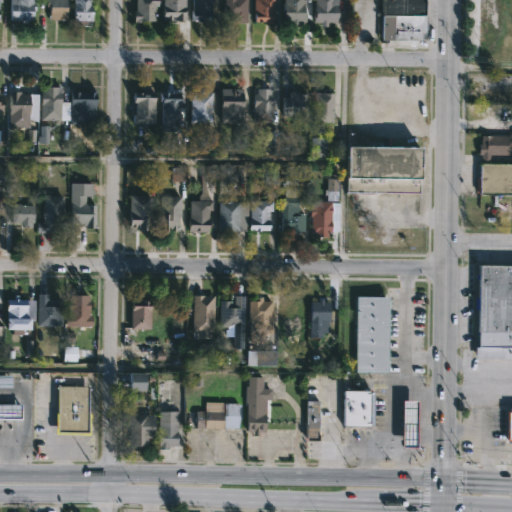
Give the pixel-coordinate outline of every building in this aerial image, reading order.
[(32,11),(32,20),(26,20),(26,23),(20,23),(20,20),(9,20),(9,0),(34,0),(34,11),(32,11)] [(66,0),(66,20),(49,20),(48,7),(46,7),(46,0),(66,0)] [(91,0),(91,21),(88,21),(88,26),(74,26),(75,21),(72,21),(72,0),(91,0)] [(136,22),(132,22),(132,12),(135,12),(135,0),(158,0),(158,5),(155,5),(155,21),(136,22)] [(184,0),(184,21),(162,20),(162,0),(184,0)] [(214,0),(214,1),(211,1),(211,21),(191,21),(191,0),(214,0)] [(246,0),(246,23),(234,23),(234,21),(230,21),(230,18),(222,18),(222,0),(246,0)] [(273,0),(273,23),(263,23),(263,21),(253,21),(253,0),(273,0)] [(305,0),(305,22),(296,22),(296,27),(290,27),(290,22),(282,22),(283,12),(281,12),(282,0),(305,0)] [(336,0),(336,22),(326,22),(326,26),(319,26),(319,23),(312,23),(312,0),(336,0)] [(425,0),(425,16),(427,16),(427,40),(381,40),(381,0),(425,0)] [(62,91),(62,101),(69,101),(69,120),(49,119),(49,124),(40,124),(41,91),(44,91),(44,86),(58,87),(58,91),(62,91)] [(270,89),(270,94),(273,94),(272,122),(252,122),(253,93),(255,93),(255,88),(270,89)] [(94,89),(94,123),(70,123),(70,89),(73,89),(73,92),(81,92),(81,95),(83,95),(83,92),(87,92),(87,89),(94,89)] [(211,92),(211,123),(189,123),(190,92),(198,92),(198,89),(206,89),(206,92),(211,92)] [(234,89),(234,93),(242,93),(241,123),(220,122),(220,90),(234,89)] [(184,90),(184,111),(179,111),(179,132),(160,131),(161,102),(158,100),(158,94),(161,94),(162,91),(168,93),(168,91),(172,91),(172,93),(175,93),(175,91),(178,91),(178,90),(184,90)] [(39,93),(38,119),(29,119),(29,128),(9,127),(9,91),(39,93)] [(298,91),(298,94),(308,94),(309,116),(282,116),(281,96),(288,96),(288,91),(298,91)] [(154,98),(153,124),(132,123),(132,114),(135,114),(135,103),(132,103),(133,92),(141,92),(141,94),(147,94),(147,97),(154,98)] [(332,122),(313,122),(314,93),(333,93),(332,122)] [(278,132),(267,132),(266,152),(277,153),(278,132)] [(247,151),(247,133),(235,133),(234,150),(247,151)] [(511,155),(491,155),(491,161),(482,161),(482,154),(479,154),(479,147),(480,147),(480,143),(482,143),(482,135),(511,134),(511,155)] [(326,138),(310,138),(310,157),(325,157),(326,138)] [(349,190),(344,190),(345,144),(418,145),(417,191),(349,190)] [(511,194),(479,194),(479,164),(511,164),(511,194)] [(278,165),(264,165),(263,184),(277,185),(278,165)] [(205,192),(212,201),(212,211),(209,211),(209,232),(188,232),(189,201),(196,201),(201,192),(201,166),(218,166),(218,178),(205,178),(205,192)] [(184,182),(184,168),(171,168),(171,181),(184,182)] [(284,197),(296,198),(296,181),(284,181),(284,197)] [(94,191),(94,197),(86,197),(86,204),(96,205),(95,228),(85,228),(84,223),(71,223),(72,203),(70,203),(71,182),(93,183),(93,191),(94,191)] [(62,196),(62,229),(54,229),(54,233),(35,233),(36,222),(41,222),(42,196),(62,196)] [(147,218),(147,230),(138,230),(138,227),(128,227),(128,196),(150,196),(150,218),(147,218)] [(177,217),(177,231),(168,229),(168,232),(159,232),(159,196),(180,196),(180,217),(177,217)] [(298,198),(297,208),(291,208),(291,213),(304,213),(304,231),(281,231),(282,197),(298,198)] [(272,201),(271,210),(278,210),(278,226),(269,226),(269,231),(248,230),(249,201),(272,201)] [(230,231),(217,231),(218,202),(239,202),(239,231),(230,231)] [(331,203),(330,232),(326,232),(326,237),(314,237),(314,233),(309,233),(309,209),(311,210),(311,202),(331,203)] [(19,204),(19,205),(32,205),(31,228),(20,228),(20,225),(17,225),(17,223),(10,223),(10,205),(19,204)] [(511,265),(511,359),(474,359),(474,347),(478,347),(478,265),(511,265)] [(46,294),(46,302),(49,302),(49,300),(61,300),(61,326),(36,326),(36,294),(46,294)] [(17,295),(17,300),(27,301),(27,305),(25,306),(33,306),(33,320),(29,320),(29,330),(23,330),(22,335),(20,335),(20,337),(18,337),(18,335),(11,335),(11,330),(5,330),(5,300),(12,300),(12,295),(17,295)] [(84,295),(83,300),(88,300),(88,316),(91,316),(91,327),(65,327),(65,316),(67,316),(67,300),(72,300),(72,295),(84,295)] [(213,296),(213,333),(191,332),(192,296),(213,296)] [(244,296),(243,329),(218,328),(219,301),(231,301),(231,303),(233,303),(233,296),(244,296)] [(261,298),(261,302),(271,302),(270,331),(250,330),(250,321),(248,321),(248,301),(250,301),(250,297),(261,298)] [(386,374),(354,373),(355,297),(387,298),(386,374)] [(322,299),(322,302),(329,302),(329,332),(323,332),(323,339),(310,338),(310,302),(317,302),(317,299),(322,299)] [(149,301),(149,329),(129,329),(130,304),(140,304),(140,300),(149,301)] [(246,366),(275,366),(275,350),(246,349),(246,366)] [(144,373),(128,373),(128,391),(144,391),(144,373)] [(10,388),(0,388),(0,375),(10,375),(10,388)] [(261,382),(261,390),(271,390),(270,400),(265,400),(264,432),(258,432),(258,436),(252,436),(252,432),(246,432),(247,404),(244,404),(245,387),(247,387),(247,377),(262,377),(261,382)] [(85,434),(54,434),(54,386),(86,387),(85,434)] [(366,390),(366,391),(370,391),(370,426),(340,425),(340,390),(366,390)] [(412,400),(412,445),(398,445),(398,400),(412,400)] [(306,441),(305,441),(305,401),(318,401),(317,441),(306,441)] [(0,418),(0,403),(18,403),(18,418),(0,418)] [(239,404),(239,428),(196,427),(196,411),(224,411),(224,414),(225,414),(225,404),(239,404)] [(178,411),(178,446),(168,446),(168,449),(160,449),(160,445),(158,445),(159,411),(178,411)] [(148,438),(149,449),(138,449),(138,446),(130,446),(130,415),(156,414),(156,438),(148,438)]
